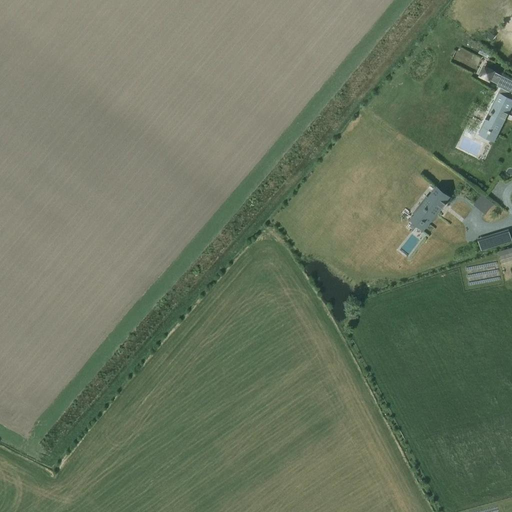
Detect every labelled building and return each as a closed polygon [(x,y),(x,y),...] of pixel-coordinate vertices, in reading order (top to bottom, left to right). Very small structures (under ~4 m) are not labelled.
[(491,41),(495,36),(490,32),(486,37),(491,41)] [(483,65),(478,76),(489,82),(495,70),(483,65)] [(494,72),(490,80),(498,83),(502,76),(494,72)] [(508,114),(508,113),(511,104),(511,100),(511,97),(511,92),(502,88),(499,94),(497,93),(487,113),(493,115),(490,122),(485,119),(480,127),(488,131),(488,132),(490,133),(490,132),(496,135),(497,135),(505,119),(506,118),(505,118),(507,114),(508,114)] [(452,197),(439,187),(431,197),(429,195),(416,212),(418,213),(417,214),(431,225),(445,207),(445,208),(449,204),(448,203),(452,197)] [(502,231),(485,237),(488,248),(506,243),(502,231)] [(399,250),(408,257),(421,240),(412,233),(399,250)] [(502,263),(511,260),(511,247),(498,251),(502,263)]
